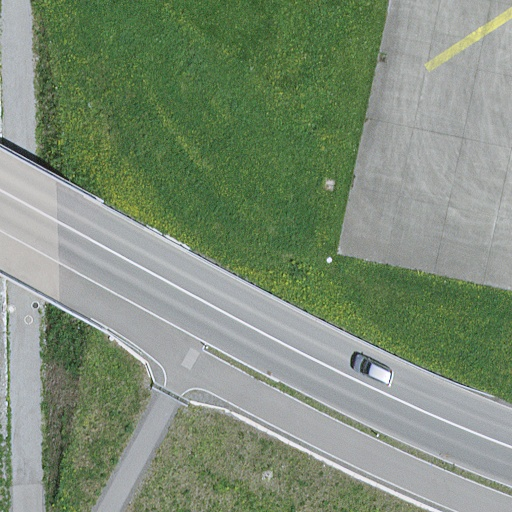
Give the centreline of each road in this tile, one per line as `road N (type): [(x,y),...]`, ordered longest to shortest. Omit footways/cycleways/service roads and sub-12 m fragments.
road 1 (track): [(18,0),(26,511)]
road 2 (secondary): [(72,227),(384,396),(511,447)]
